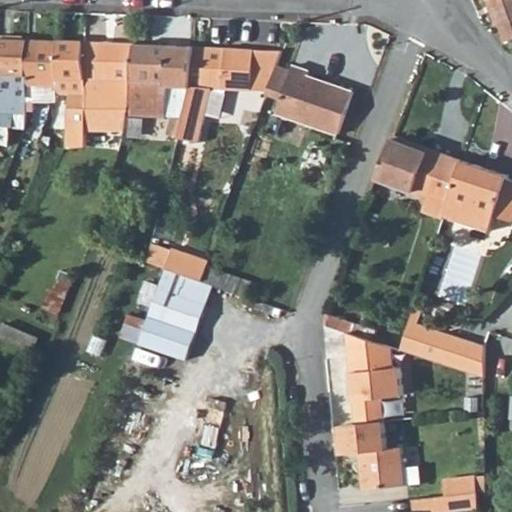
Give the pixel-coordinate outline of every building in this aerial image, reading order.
[(511,0),(488,0),(496,22),(498,22),(511,17),(511,0)] [(505,40),(511,37),(511,17),(498,22),(505,40)] [(30,40),(0,38),(0,125),(26,127),(26,110),(27,100),(28,88),(30,40)] [(46,102),(59,101),(59,41),(30,40),(28,88),(27,100),(26,110),(45,111),(46,102)] [(86,42),(59,41),(59,101),(71,100),(69,148),(89,146),(89,137),(89,131),(89,93),(86,42)] [(109,136),(121,138),(126,114),(129,100),(131,80),(135,58),(138,44),(86,42),(89,93),(89,131),(105,131),(105,119),(114,119),(109,136)] [(134,116),(185,118),(193,90),(198,47),(138,44),(135,58),(131,80),(129,100),(126,114),(134,116)] [(262,93),(272,96),(288,50),(198,47),(193,90),(185,118),(180,139),(202,144),(215,90),(253,91),(262,93)] [(312,70),(295,65),(281,114),(342,131),(355,89),(310,75),(312,70)] [(428,214),(446,220),(447,216),(464,160),(432,149),(430,154),(415,148),(416,144),(396,138),(382,182),(434,199),(428,214)] [(432,149),(416,144),(415,148),(430,154),(432,149)] [(511,174),(464,160),(447,216),(495,231),(500,217),(511,220),(511,177),(511,174)] [(176,249),(154,242),(149,263),(168,270),(176,249)] [(176,249),(168,270),(205,284),(210,271),(213,262),(176,249)] [(75,276),(63,270),(54,290),(51,289),(42,309),(58,315),(75,276)] [(205,284),(168,270),(145,336),(191,353),(215,287),(205,284)] [(232,279),(210,271),(205,284),(215,287),(228,292),(232,279)] [(143,299),(154,302),(160,281),(149,278),(143,299)] [(431,303),(422,299),(413,328),(404,356),(441,370),(452,342),(421,331),(431,303)] [(338,317),(335,328),(372,341),(377,330),(338,317)] [(40,341),(4,326),(0,335),(0,339),(35,353),(40,341)] [(396,353),(350,337),(358,424),(386,421),(384,398),(405,396),(402,367),(397,368),(396,353)] [(487,355),(452,342),(441,370),(485,386),(486,363),(487,355)] [(358,424),(341,426),(343,454),(361,452),(364,489),(407,485),(404,447),(389,449),(386,421),(358,424)] [(485,493),(453,496),(454,511),(455,511),(484,509),(485,501),(485,493)] [(454,511),(453,496),(416,499),(417,511),(454,511)]
